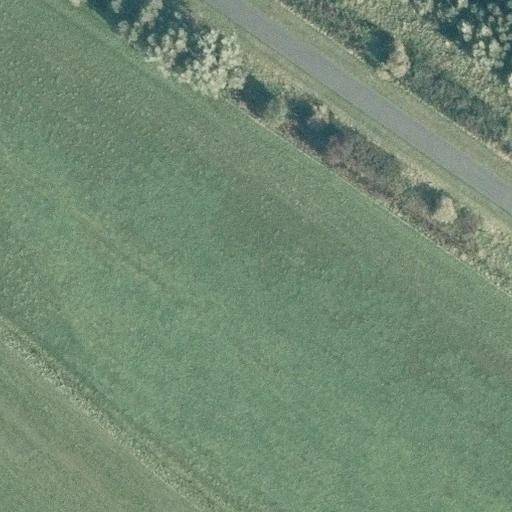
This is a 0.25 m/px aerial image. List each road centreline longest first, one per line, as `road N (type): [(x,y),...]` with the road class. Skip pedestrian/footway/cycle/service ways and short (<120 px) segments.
road 1 (residential): [(511,202),(215,0)]
road 2 (track): [(511,90),(381,0)]
